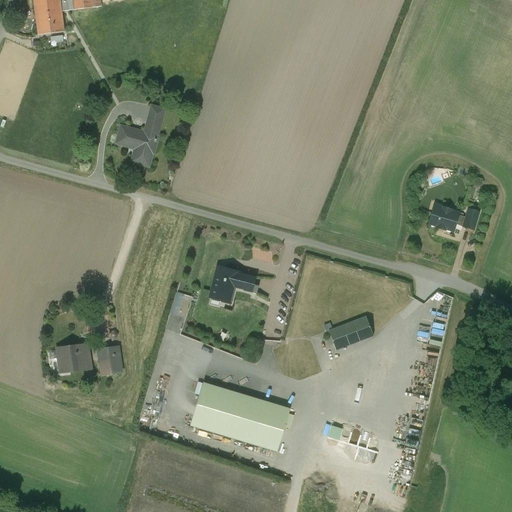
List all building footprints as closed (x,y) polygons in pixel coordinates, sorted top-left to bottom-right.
[(60,0),(33,0),(38,35),(64,32),(62,12),(60,0)] [(74,0),(60,0),(62,12),(68,11),(76,10),(74,0)] [(74,0),(76,10),(101,7),(100,0),(74,0)] [(145,133),(121,126),(117,143),(141,150),(137,163),(149,166),(152,153),(153,153),(158,137),(157,136),(164,110),(152,107),(145,133)] [(450,210),(450,211),(443,209),(444,208),(443,207),(442,209),(434,206),(429,224),(437,227),(436,228),(437,228),(438,227),(444,229),(444,230),(445,231),(445,229),(453,232),(455,224),(463,226),(466,218),(458,216),(459,214),(451,211),(451,210),(450,210)] [(479,213),(468,210),(466,218),(463,226),(463,227),(473,230),(479,213)] [(227,269),(225,269),(224,269),(223,270),(219,269),(220,267),(219,267),(211,298),(212,298),(212,296),(229,301),(233,285),(252,290),(256,278),(241,275),(241,274),(230,271),(229,270),(228,269),(227,269)] [(182,294),(177,293),(171,313),(176,315),(182,294)] [(366,317),(335,329),(337,336),(331,339),(336,350),(373,336),(371,331),(375,329),(370,317),(366,318),(366,317)] [(80,345),(57,349),(61,372),(83,368),(82,359),(89,358),(87,344),(80,346),(80,345)] [(118,347),(98,350),(102,374),(122,371),(118,347)] [(290,409),(203,383),(190,426),(277,452),(290,409)]
